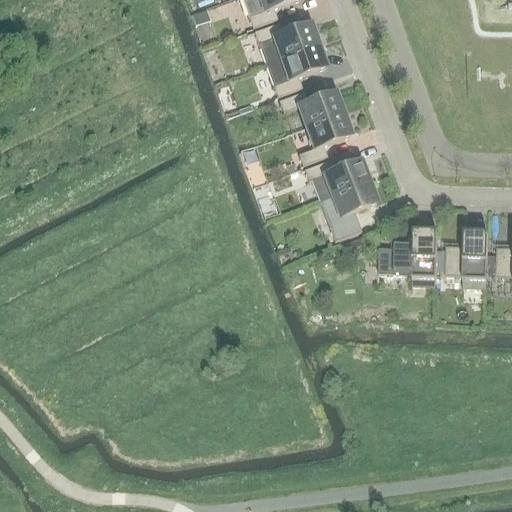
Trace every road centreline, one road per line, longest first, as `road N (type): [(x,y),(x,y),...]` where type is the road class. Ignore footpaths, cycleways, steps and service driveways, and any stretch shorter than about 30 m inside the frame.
road 1 (residential): [(344,0),(415,194),(511,197)]
road 2 (unclassified): [(511,473),(233,511)]
road 3 (tertiary): [(511,167),(440,165),(378,0)]
road 4 (unclassified): [(181,511),(72,491),(0,419)]
